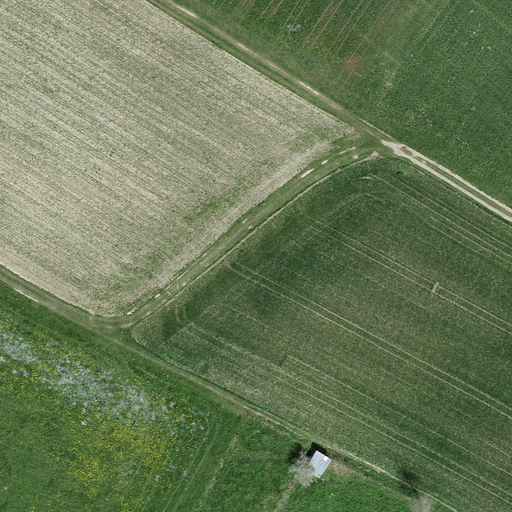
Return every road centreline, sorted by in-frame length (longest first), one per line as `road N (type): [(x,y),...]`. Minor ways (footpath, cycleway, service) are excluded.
road 1 (track): [(511,220),(402,154),(350,155),(282,199),(126,325),(113,327)]
road 2 (track): [(402,154),(147,0)]
road 3 (track): [(113,327),(65,319),(0,281)]
